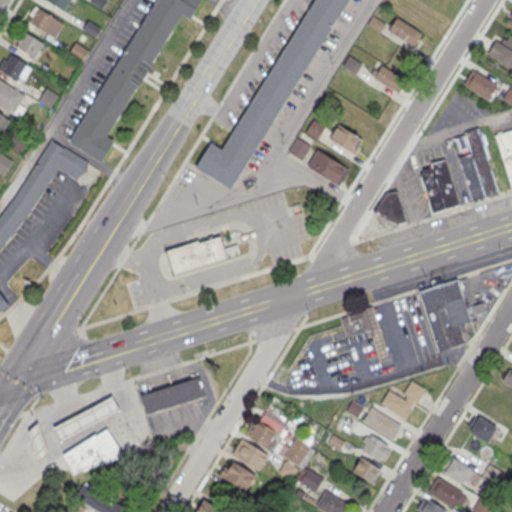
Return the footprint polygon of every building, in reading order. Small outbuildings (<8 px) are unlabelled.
[(49,0),(64,9),(69,0),(49,0)] [(103,160),(68,140),(157,0),(203,0),(193,18),(183,14),(108,135),(114,140),(103,160)] [(103,8),(107,1),(105,0),(93,0),(92,2),(103,8)] [(210,141),(195,166),(232,189),(347,0),(313,0),(222,149),(210,141)] [(55,36),(63,22),(37,6),(29,21),(55,36)] [(373,15),(369,23),(380,30),(385,22),(373,15)] [(414,45),(421,33),(394,17),(387,28),(414,45)] [(34,56),(43,42),(25,31),(16,45),(34,56)] [(0,69),(22,84),(32,68),(8,53),(0,66),(0,69)] [(356,72),(362,62),(349,54),(343,64),(356,72)] [(382,65),(378,71),(374,69),(371,74),(400,91),(405,84),(399,80),(401,76),(382,65)] [(498,83),(489,99),(464,83),(473,68),(498,83)] [(0,104),(20,117),(26,107),(19,103),(25,94),(0,79),(0,104)] [(51,108),(59,95),(46,86),(38,100),(51,108)] [(511,88),(509,86),(502,98),(511,103),(511,88)] [(0,125),(4,128),(10,118),(0,111),(0,125)] [(314,119),(306,131),(318,138),(325,126),(314,119)] [(354,153),(362,137),(335,125),(328,141),(354,153)] [(21,152),(30,137),(14,127),(5,142),(21,152)] [(511,129),(496,135),(511,187),(511,129)] [(470,201),(497,194),(481,132),(466,135),(470,152),(458,155),(470,201)] [(75,176),(86,158),(48,135),(1,210),(0,211),(0,306),(2,304),(6,301),(0,292),(0,243),(3,241),(23,215),(44,184),(56,166),(75,176)] [(297,137),(289,151),(303,159),(311,145),(297,137)] [(339,187),(349,170),(316,150),(306,167),(339,187)] [(0,173),(3,175),(13,160),(0,151),(0,173)] [(445,159),(431,163),(433,167),(447,207),(460,203),(445,159)] [(433,167),(422,170),(423,172),(420,174),(432,211),(447,207),(433,167)] [(397,190),(386,193),(374,211),(398,224),(407,221),(397,190)] [(220,235),(199,242),(198,239),(167,250),(174,274),(227,257),(220,235)] [(458,279),(418,292),(438,351),(467,342),(475,332),(458,279)] [(511,385),(511,370),(509,369),(501,379),(511,385)] [(199,374),(140,393),(146,412),(205,395),(199,374)] [(409,379),(401,393),(405,396),(404,397),(397,392),(388,406),(405,416),(410,409),(408,408),(413,399),(417,401),(424,389),(409,379)] [(111,399),(53,430),(61,444),(119,413),(111,399)] [(352,399),(346,410),(357,417),(364,405),(352,399)] [(362,420),(393,439),(401,425),(371,406),(362,420)] [(257,420),(255,424),(251,422),(246,432),(271,448),(279,434),(287,423),(266,409),(257,420)] [(499,427),(478,416),(469,433),(490,444),(499,427)] [(38,425),(29,434),(38,463),(48,454),(38,425)] [(118,448),(106,430),(96,437),(95,436),(62,457),(74,476),(82,471),(83,472),(124,459),(123,456),(118,448)] [(332,434),(328,442),(340,449),(344,441),(332,434)] [(361,450),(383,463),(392,449),(370,435),(361,450)] [(314,448),(295,437),(289,447),(283,443),(277,453),(302,467),(314,448)] [(269,454),(241,438),(232,453),(259,470),(269,454)] [(290,478),(296,466),(271,451),(264,463),(290,478)] [(361,456),(352,470),(373,482),(381,468),(361,456)] [(477,470),(453,457),(452,460),(449,458),(442,469),(445,471),(444,472),(466,484),(467,482),(470,483),(477,470)] [(225,465),(219,473),(250,492),(260,476),(232,460),(228,467),(225,465)] [(488,463),(480,477),(489,483),(487,485),(493,489),(503,472),(488,463)] [(323,477),(308,468),(300,482),(315,491),(323,477)] [(436,475),(427,491),(454,507),(458,501),(463,504),(468,496),(462,493),(464,491),(436,475)] [(99,511),(130,511),(131,511),(114,500),(112,504),(83,486),(76,498),(99,511)] [(324,489),(315,505),(327,511),(345,511),(349,504),(324,489)] [(447,511),(448,511),(428,498),(426,501),(422,498),(416,507),(420,510),(418,511),(447,511)] [(480,498),(473,509),(477,511),(487,511),(492,505),(480,498)] [(228,511),(203,499),(195,511),(228,511)]
